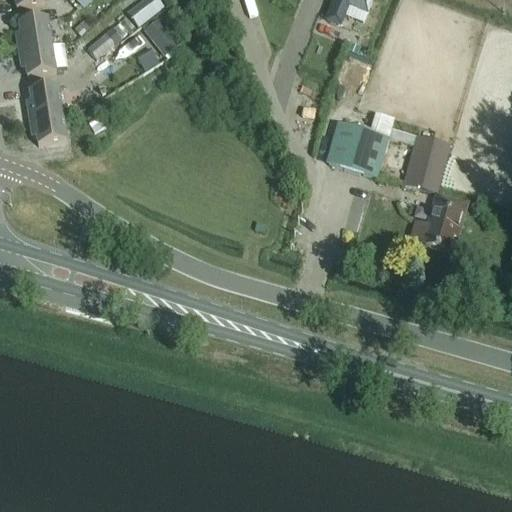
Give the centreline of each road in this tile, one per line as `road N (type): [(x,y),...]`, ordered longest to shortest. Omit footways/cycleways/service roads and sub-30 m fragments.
road 1 (unclassified): [(511,365),(209,277),(0,164)]
road 2 (secondary): [(511,409),(0,257)]
